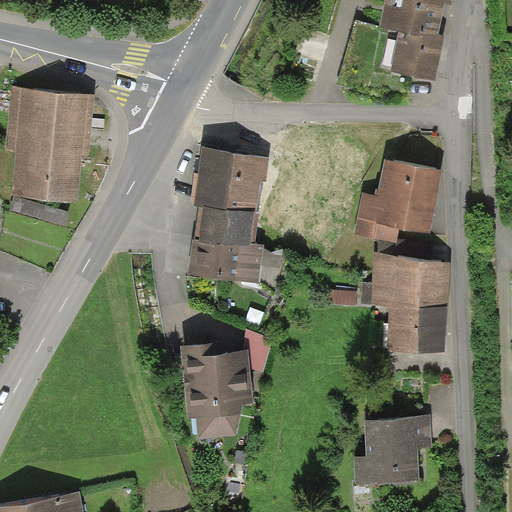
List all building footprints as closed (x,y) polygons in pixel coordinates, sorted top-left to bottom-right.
[(386,0),(381,27),(380,31),(399,35),(391,74),(435,83),(444,39),(439,38),(446,7),(452,8),(453,0),(386,0)] [(380,31),(381,27),(356,20),(338,86),(368,93),(372,72),(391,77),(391,74),(399,35),(380,31)] [(16,152),(11,199),(78,204),(82,158),(90,159),(95,95),(12,88),(7,151),(16,152)] [(305,121),(262,212),(261,223),(293,238),(288,249),(320,262),(371,151),(305,121)] [(268,160),(202,149),(193,209),(200,210),(259,214),(268,160)] [(444,173),(385,162),(378,197),(362,194),(354,235),(398,243),(400,231),(432,237),(437,208),(444,173)] [(254,245),(259,214),(200,210),(195,242),(254,249),(254,245)] [(263,246),(254,245),(254,249),(195,242),(192,242),(188,275),(259,283),(263,246)] [(451,261),(375,256),(373,282),(362,282),(361,307),(389,309),(386,352),(444,356),(451,261)] [(357,292),(328,291),(328,305),(357,307),(357,292)] [(247,330),(241,353),(249,352),(250,368),(263,372),(274,340),(247,330)] [(217,345),(181,349),(188,420),(196,420),(198,439),(237,437),(242,417),(242,405),(253,404),(250,368),(249,352),(241,353),(223,354),(218,355),(217,345)] [(430,418),(365,422),(368,459),(354,460),(356,487),(420,482),(418,448),(432,448),(430,418)] [(81,511),(79,495),(0,508),(0,511),(81,511)]
